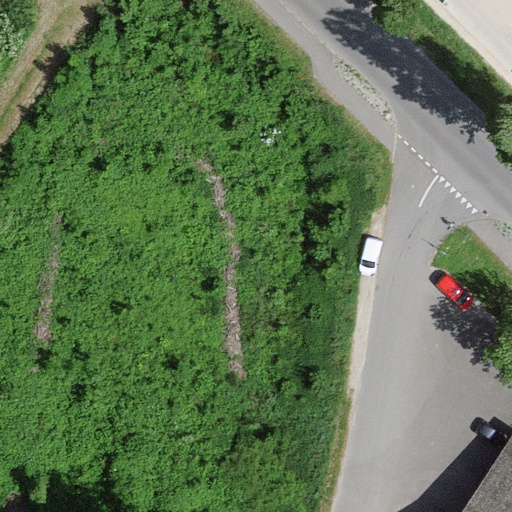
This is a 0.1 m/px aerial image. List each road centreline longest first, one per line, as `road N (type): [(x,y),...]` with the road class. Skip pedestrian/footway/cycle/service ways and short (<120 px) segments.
road 1 (track): [(460,135),(421,210),(351,511)]
road 2 (secondary): [(323,0),(511,187)]
road 3 (track): [(65,0),(0,139)]
